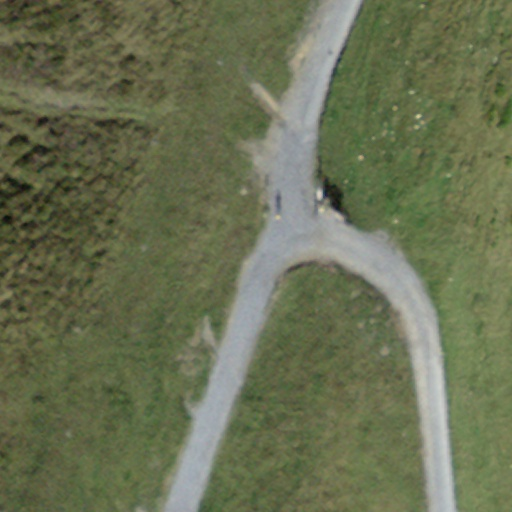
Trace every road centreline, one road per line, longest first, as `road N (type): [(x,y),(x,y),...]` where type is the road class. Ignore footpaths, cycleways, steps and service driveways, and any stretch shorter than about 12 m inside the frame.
road 1 (track): [(284,193),(364,219),(399,248),(434,355),(447,511)]
road 2 (track): [(169,511),(284,193)]
road 3 (track): [(284,193),(292,132),(333,0)]
